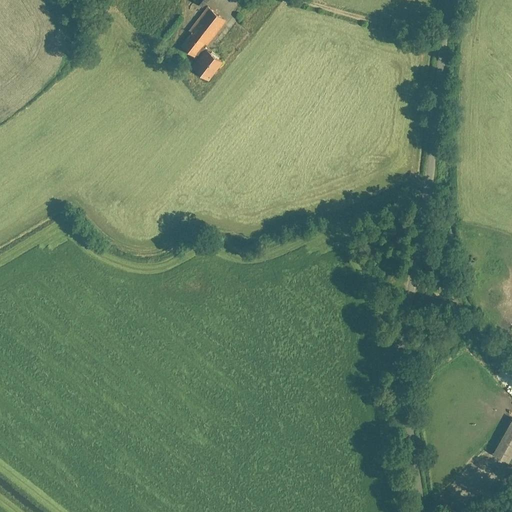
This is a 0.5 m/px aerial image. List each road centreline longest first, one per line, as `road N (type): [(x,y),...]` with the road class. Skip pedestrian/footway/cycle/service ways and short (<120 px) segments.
road 1 (unclassified): [(421,511),(403,360),(449,0)]
road 2 (track): [(440,33),(295,0)]
